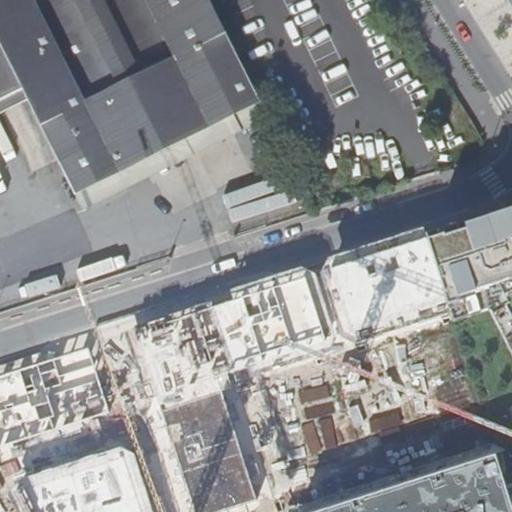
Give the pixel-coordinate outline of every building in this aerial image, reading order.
[(0,0),(0,103),(24,91),(74,192),(84,187),(91,202),(123,186),(117,171),(258,101),(207,0),(0,0)] [(511,212),(407,246),(322,273),(340,341),(360,347),(432,324),(486,315),(511,362),(511,212)] [(319,275),(289,283),(294,302),(324,293),(319,275)] [(0,447),(107,413),(89,350),(0,380),(0,447)] [(223,511),(257,501),(220,394),(163,414),(196,511),(223,511)] [(153,511),(136,456),(120,449),(12,483),(8,495),(16,511),(153,511)] [(511,511),(511,508),(494,456),(328,511),(511,511)]
